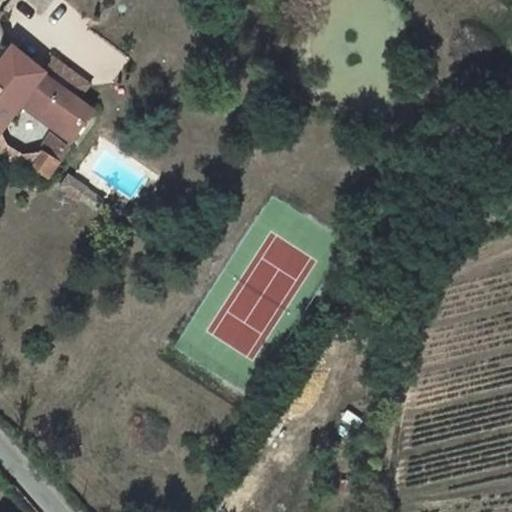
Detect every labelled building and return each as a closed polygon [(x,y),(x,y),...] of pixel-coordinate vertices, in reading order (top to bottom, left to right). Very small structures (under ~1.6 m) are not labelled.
[(26,0),(41,12),(50,0),(26,0)] [(77,136),(94,111),(78,99),(43,73),(14,50),(0,68),(0,132),(22,103),(26,98),(33,103),(77,136)] [(43,73),(78,99),(89,85),(53,59),(43,73)] [(26,98),(22,103),(29,109),(33,103),(26,98)] [(49,178),(70,147),(53,133),(41,153),(42,154),(35,165),(34,167),(49,178)] [(0,142),(0,145),(1,147),(0,147),(0,154),(2,156),(4,155),(7,151),(14,155),(7,164),(17,172),(25,161),(34,167),(35,165),(0,142)]
